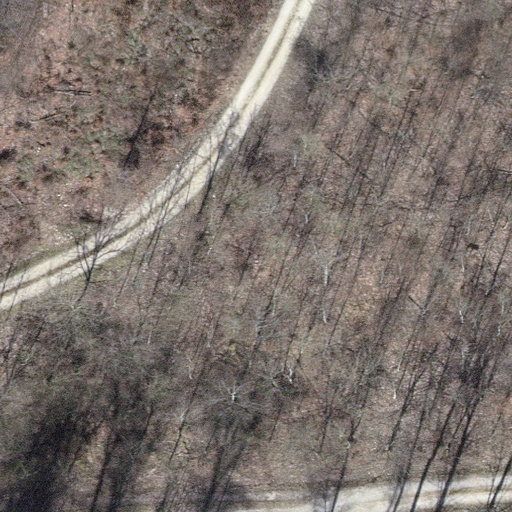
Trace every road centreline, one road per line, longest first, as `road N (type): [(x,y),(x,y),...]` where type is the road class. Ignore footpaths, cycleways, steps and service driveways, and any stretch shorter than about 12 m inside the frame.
road 1 (track): [(304,0),(237,125),(77,258),(0,295)]
road 2 (track): [(409,482),(0,511)]
road 3 (track): [(345,511),(409,482),(511,474)]
